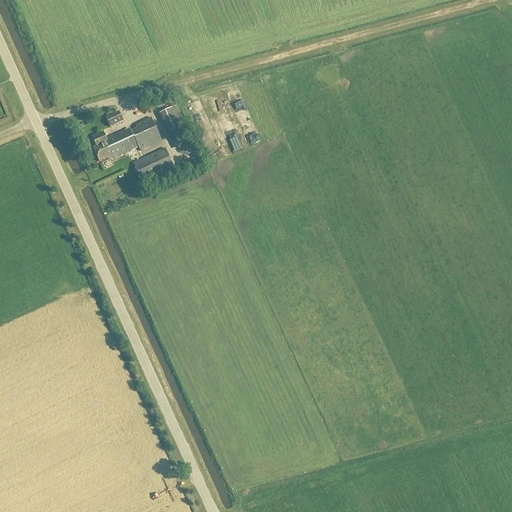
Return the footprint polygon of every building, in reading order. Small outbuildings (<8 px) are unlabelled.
[(235,113),(245,144),(257,140),(248,114),(245,116),(243,108),(254,105),(251,98),(262,94),(259,86),(236,94),(237,96),(228,99),(233,114),(235,113)] [(186,132),(184,127),(175,108),(160,114),(169,134),(176,151),(184,147),(179,135),(186,132)] [(123,122),(119,113),(106,119),(110,127),(123,122)] [(139,152),(161,142),(151,119),(135,126),(137,129),(131,132),(130,130),(106,140),(103,133),(92,138),(96,148),(93,149),(99,163),(107,159),(108,161),(138,148),(139,152)] [(204,148),(210,163),(222,158),(215,143),(204,148)] [(173,169),(164,150),(134,164),(143,183),(163,174),(165,178),(171,175),(169,171),(173,169)] [(122,173),(103,182),(108,191),(102,193),(110,211),(134,200),(122,173)] [(219,497),(223,506),(228,505),(224,495),(219,497)]
